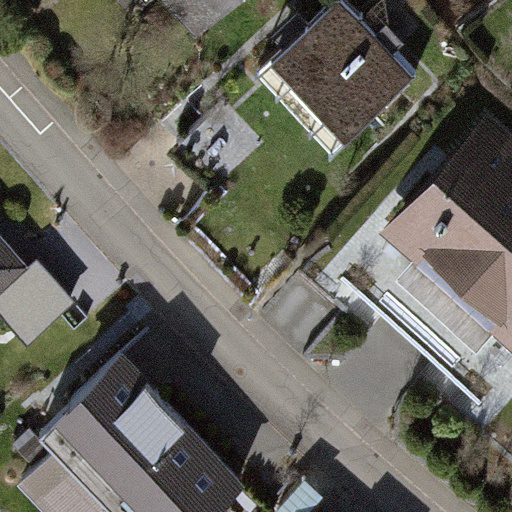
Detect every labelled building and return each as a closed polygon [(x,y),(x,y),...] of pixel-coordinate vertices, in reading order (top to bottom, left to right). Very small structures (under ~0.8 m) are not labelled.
[(194,0),(205,12),(219,0),(194,0)] [(362,0),(321,0),(269,51),(340,125),(415,54),(362,0)] [(511,117),(492,98),(394,202),(511,312),(511,117)] [(74,297),(0,216),(0,303),(30,337),(74,297)] [(128,350),(74,401),(179,511),(205,511),(246,473),(128,350)]
